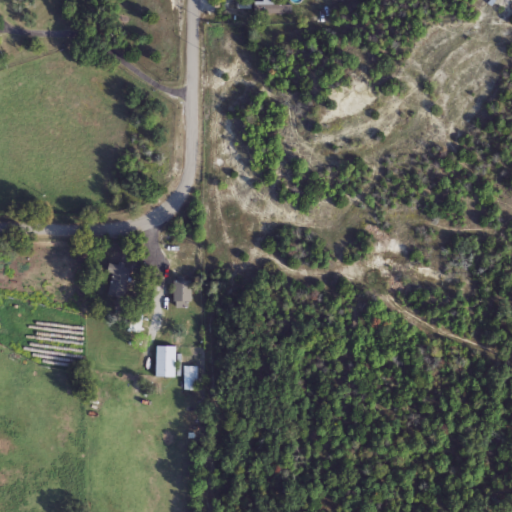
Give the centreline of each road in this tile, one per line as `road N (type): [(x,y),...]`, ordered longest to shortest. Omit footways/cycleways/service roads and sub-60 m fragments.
road 1 (residential): [(193,0),(190,162),(177,198),(132,229),(0,229)]
road 2 (residential): [(191,91),(159,86),(101,42),(19,29),(0,13)]
